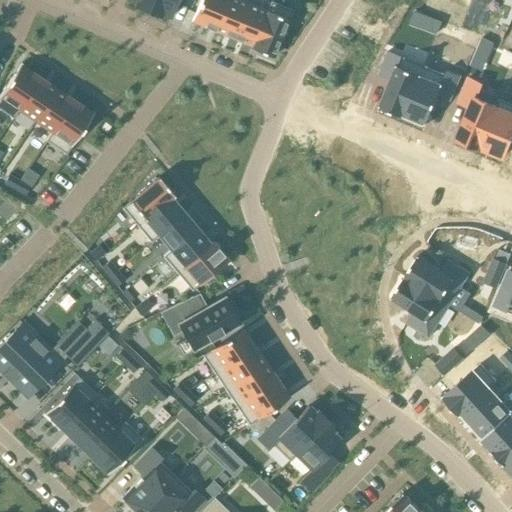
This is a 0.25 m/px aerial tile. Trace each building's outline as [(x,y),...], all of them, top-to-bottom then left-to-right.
[(131,0),(137,2),(136,4),(148,10),(152,0),(131,0)] [(152,0),(148,10),(161,15),(162,13),(171,17),(178,0),(152,0)] [(201,0),(192,22),(215,31),(228,0),(201,0)] [(242,0),(228,0),(215,31),(234,39),(249,3),(242,0)] [(415,0),(412,10),(427,15),(431,0),(415,0)] [(268,11),(252,48),(273,57),(293,11),(271,1),(267,10),(268,11)] [(249,3),(234,39),(252,47),(252,48),(268,11),(267,10),(249,3)] [(389,51),(379,74),(391,79),(380,105),(379,106),(404,117),(405,115),(403,115),(424,66),(425,67),(425,66),(389,51)] [(14,74),(0,94),(0,109),(14,119),(19,111),(18,110),(41,78),(22,65),(23,64),(22,63),(14,74)] [(424,66),(403,115),(405,115),(425,124),(426,125),(439,95),(451,100),(455,89),(460,77),(447,71),(445,75),(425,67),(424,66)] [(41,78),(18,110),(19,111),(35,122),(57,89),(41,78)] [(470,107),(457,139),(481,149),(482,148),(481,147),(498,107),(497,106),(476,97),(482,84),(468,79),(459,102),(470,107)] [(57,89),(35,122),(51,133),(52,133),(74,100),(57,89)] [(498,107),(481,147),(482,148),(504,157),(511,137),(511,103),(500,98),(497,106),(498,107)] [(51,133),(46,140),(66,154),(95,113),(93,112),(93,113),(74,100),(52,133),(51,133)] [(9,175),(4,183),(15,189),(20,180),(9,175)] [(159,177),(122,208),(138,226),(171,197),(172,198),(175,196),(159,177)] [(20,180),(15,189),(26,195),(31,186),(20,180)] [(171,197),(138,226),(151,242),(159,236),(158,235),(185,213),(172,198),(171,197)] [(185,213),(158,235),(159,236),(171,250),(171,251),(198,229),(185,213)] [(171,250),(163,256),(171,266),(177,273),(211,244),(210,243),(198,229),(171,251),(171,250)] [(211,244),(177,273),(192,291),(229,260),(213,241),(210,243),(211,244)] [(99,245),(90,253),(96,261),(106,253),(99,245)] [(419,255),(405,276),(449,305),(462,285),(470,273),(448,259),(441,270),(420,256),(419,255)] [(494,258),(484,281),(497,287),(507,263),(494,258)] [(109,261),(101,267),(109,277),(117,271),(109,261)] [(117,271),(109,277),(118,287),(125,281),(117,271)] [(404,278),(391,298),(393,299),(393,298),(414,312),(407,323),(429,337),(437,325),(449,306),(449,305),(405,276),(404,278)] [(511,285),(504,282),(494,306),(511,312),(511,285)] [(130,286),(122,292),(130,303),(138,296),(130,286)] [(181,302),(160,313),(169,328),(173,336),(184,330),(194,348),(238,323),(235,318),(239,316),(230,301),(227,303),(224,298),(201,311),(193,297),(181,302)] [(151,308),(145,300),(135,308),(141,316),(151,308)] [(95,320),(87,329),(63,353),(67,357),(77,367),(109,333),(95,320)] [(23,322),(0,345),(0,368),(28,396),(63,361),(23,322)] [(243,328),(203,356),(215,373),(255,346),(243,328)] [(255,346),(215,373),(226,390),(267,363),(255,346)] [(455,347),(435,365),(445,375),(464,357),(455,347)] [(124,365),(131,357),(123,349),(115,356),(124,365)] [(511,355),(508,351),(500,358),(508,366),(510,368),(511,365),(511,355)] [(140,366),(131,357),(124,365),(133,373),(140,366)] [(267,363),(226,390),(237,407),(278,380),(267,363)] [(481,363),(445,397),(460,414),(461,413),(461,412),(489,387),(490,387),(497,381),(481,363)] [(50,407),(44,414),(45,415),(46,414),(62,429),(90,401),(97,395),(79,377),(50,407)] [(154,393),(161,386),(152,377),(145,385),(154,393)] [(278,380),(237,407),(249,425),(290,398),(278,380)] [(181,398),(189,391),(180,382),(173,389),(181,398)] [(169,394),(161,386),(154,393),(162,402),(169,394)] [(489,387),(461,412),(461,413),(472,425),(500,399),(490,387),(489,387)] [(197,399),(189,391),(181,398),(190,406),(197,399)] [(500,399),(472,425),(483,437),(510,413),(511,414),(511,412),(511,411),(500,399)] [(90,401),(62,429),(77,443),(104,415),(90,401)] [(276,421),(258,440),(268,450),(273,445),(290,461),(296,454),(296,453),(327,421),(317,411),(316,413),(308,406),(285,430),(276,421)] [(195,419),(184,408),(175,417),(186,428),(195,419)] [(212,427),(219,420),(210,411),(203,419),(212,427)] [(483,437),(481,439),(482,440),(491,449),(492,451),(493,452),(511,434),(511,415),(511,414),(510,413),(483,437)] [(104,415),(77,443),(92,458),(119,429),(118,428),(104,415)] [(227,428),(219,420),(212,427),(220,435),(227,428)] [(327,421),(296,453),(296,454),(312,469),(300,481),(311,491),(329,472),(319,463),(343,439),(336,432),(337,430),(327,421)] [(119,429),(92,458),(107,473),(106,474),(108,475),(134,447),(142,439),(125,422),(118,428),(119,429)] [(492,451),(491,452),(504,466),(505,465),(504,464),(511,457),(511,434),(493,452),(492,451)] [(143,476),(122,498),(136,511),(141,511),(175,477),(159,461),(162,458),(151,448),(134,466),(143,476)] [(234,477),(246,464),(236,454),(224,467),(234,477)] [(175,477),(141,511),(174,511),(177,509),(180,511),(192,511),(205,499),(194,489),(191,492),(175,477)] [(213,480),(205,489),(214,498),(222,489),(213,480)] [(273,510),(282,500),(274,492),(265,502),(273,510)] [(404,492),(385,511),(418,511),(421,509),(405,494),(406,493),(404,492)] [(228,511),(214,498),(207,506),(201,511),(228,511)]
